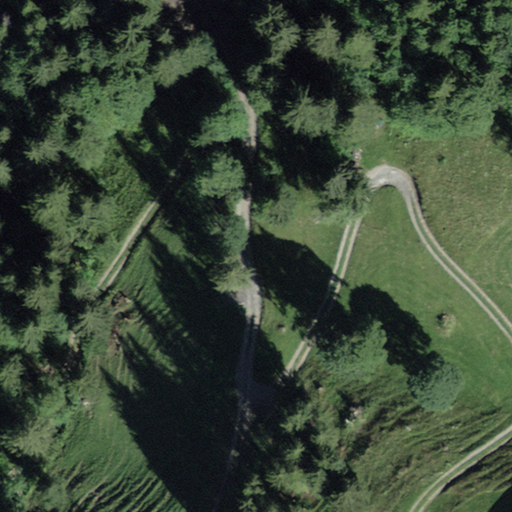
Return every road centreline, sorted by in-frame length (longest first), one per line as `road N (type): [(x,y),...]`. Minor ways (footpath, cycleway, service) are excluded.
road 1 (track): [(216,511),(241,408),(255,283),(241,215),(252,99),(196,0)]
road 2 (track): [(211,21),(209,105),(196,144),(82,323),(50,433),(0,494)]
road 3 (track): [(241,408),(280,381),(315,334),(379,176),(403,182),(442,258),(511,334)]
road 4 (track): [(511,431),(437,485),(416,511)]
